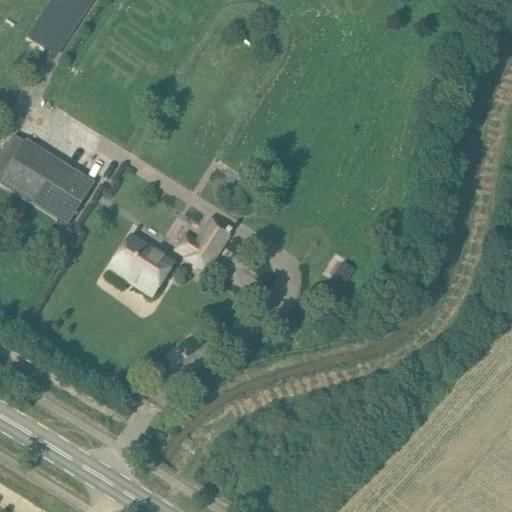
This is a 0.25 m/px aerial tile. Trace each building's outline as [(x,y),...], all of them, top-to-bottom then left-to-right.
[(44,50),(76,0),(53,0),(28,40),(44,50)] [(0,186),(66,228),(77,211),(92,188),(25,145),(0,183),(0,186)] [(210,219),(182,262),(206,277),(234,234),(210,219)] [(173,267),(156,256),(130,240),(110,272),(152,299),(173,267)] [(330,281),(347,291),(358,274),(341,263),(330,281)]
